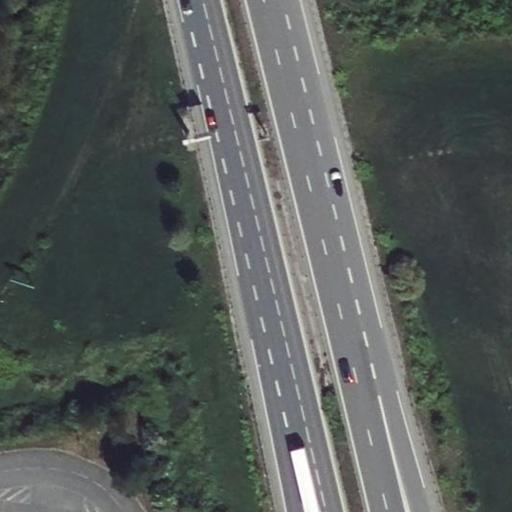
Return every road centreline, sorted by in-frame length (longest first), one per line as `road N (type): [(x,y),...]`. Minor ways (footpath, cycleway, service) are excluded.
road 1 (trunk): [(386,511),(259,0)]
road 2 (trunk): [(418,511),(292,0)]
road 3 (trunk): [(205,0),(325,511)]
